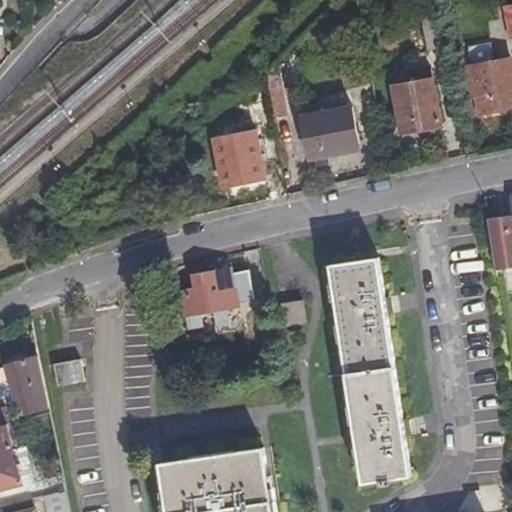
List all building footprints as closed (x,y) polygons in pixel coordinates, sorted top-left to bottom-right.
[(445,50),(439,20),(420,24),(425,54),(445,50)] [(511,77),(509,60),(469,68),(477,115),(511,108),(511,77)] [(262,74),(271,120),(287,116),(277,61),(262,74)] [(431,80),(391,89),(400,136),(440,128),(431,80)] [(349,108),(300,119),(307,161),(357,151),(349,108)] [(252,134),(213,141),(222,188),(260,181),(252,134)] [(511,215),(496,218),(497,223),(487,224),(491,254),(511,250),(511,215)] [(511,250),(491,254),(494,272),(511,269),(511,250)] [(375,254),(329,261),(369,486),(413,480),(375,254)] [(212,310),(214,325),(225,323),(223,309),(235,307),(234,301),(251,298),(247,269),(229,273),(228,268),(209,271),(216,309),(212,310)] [(216,309),(209,271),(192,275),(194,287),(183,290),(184,295),(180,295),(183,316),(185,316),(187,327),(201,325),(199,313),(212,310),(216,309)] [(281,308),(284,328),(304,325),(300,305),(281,308)] [(5,365),(6,370),(16,408),(18,415),(28,413),(38,410),(39,415),(48,413),(44,390),(35,358),(5,365)] [(57,364),(61,387),(89,382),(84,360),(57,364)] [(16,408),(6,370),(0,371),(0,377),(1,383),(0,383),(0,398),(6,398),(9,410),(16,408)] [(28,413),(30,419),(39,415),(38,410),(28,413)] [(30,419),(25,419),(30,437),(52,431),(48,413),(39,415),(30,419)] [(0,491),(21,486),(6,425),(0,426),(0,491)] [(274,511),(265,448),(159,466),(166,511),(274,511)] [(55,476),(58,493),(64,492),(61,473),(55,476)] [(58,493),(44,497),(47,511),(68,511),(64,492),(58,493)]
